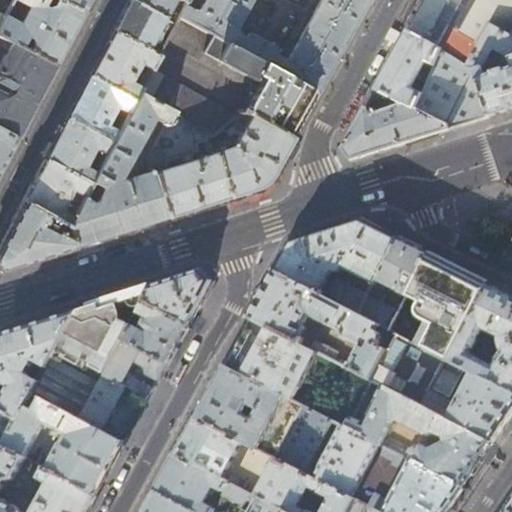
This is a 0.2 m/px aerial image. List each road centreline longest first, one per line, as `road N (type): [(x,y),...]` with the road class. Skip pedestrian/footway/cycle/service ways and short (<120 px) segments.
road 1 (residential): [(271,219),(111,511)]
road 2 (secondary): [(0,303),(271,219)]
road 3 (residential): [(396,0),(271,219)]
road 4 (residential): [(0,215),(113,0)]
road 5 (residential): [(370,186),(511,266)]
road 6 (secondary): [(370,186),(511,145)]
